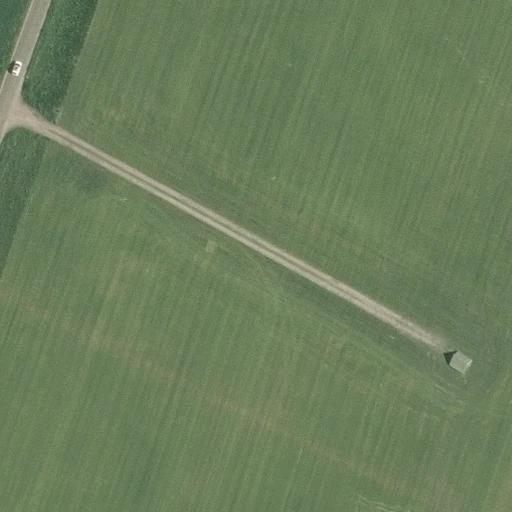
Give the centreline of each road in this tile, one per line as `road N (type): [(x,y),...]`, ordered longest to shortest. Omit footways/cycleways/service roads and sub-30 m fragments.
road 1 (track): [(3,106),(445,350)]
road 2 (unclassified): [(0,116),(41,0)]
